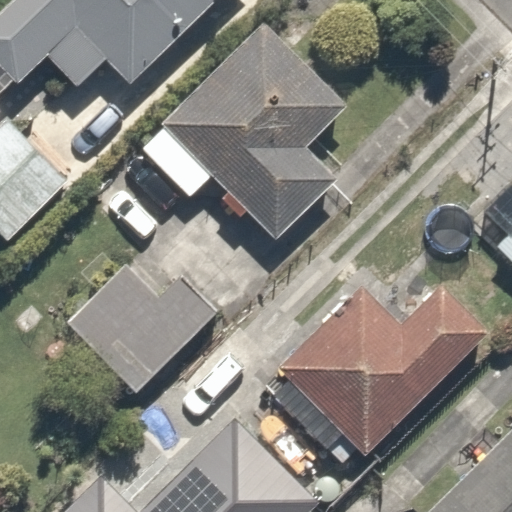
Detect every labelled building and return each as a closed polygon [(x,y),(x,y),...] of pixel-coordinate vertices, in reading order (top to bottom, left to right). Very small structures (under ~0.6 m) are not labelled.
[(2,0),(0,2),(0,79),(6,86),(36,60),(67,95),(103,63),(114,75),(195,0),(2,0)] [(302,134),(342,94),(256,11),(156,115),(164,123),(210,168),(273,229),(334,166),(302,134)] [(11,122),(0,132),(0,230),(60,175),(11,122)] [(210,168),(164,123),(140,148),(186,193),(210,168)] [(154,291),(121,258),(59,320),(133,394),(216,312),(175,270),(154,291)] [(393,316),(357,280),(272,365),(367,460),(492,335),(433,276),(393,316)] [(176,380),(129,426),(214,511),(234,511),(271,476),(176,380)] [(511,511),(511,429),(421,511),(511,511)]
